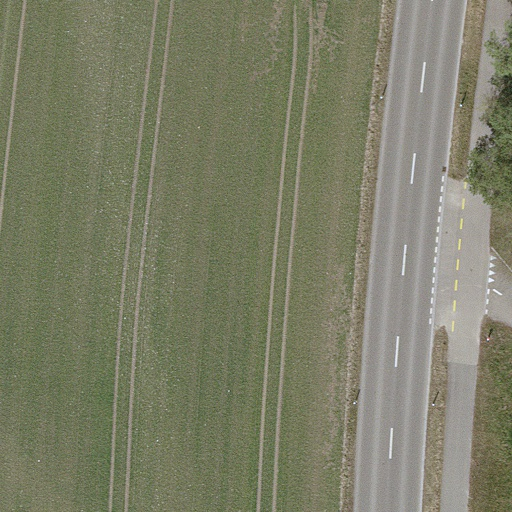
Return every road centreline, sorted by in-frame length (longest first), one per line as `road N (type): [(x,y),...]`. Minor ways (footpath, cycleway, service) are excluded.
road 1 (secondary): [(434,0),(403,274)]
road 2 (secondary): [(403,274),(387,511)]
